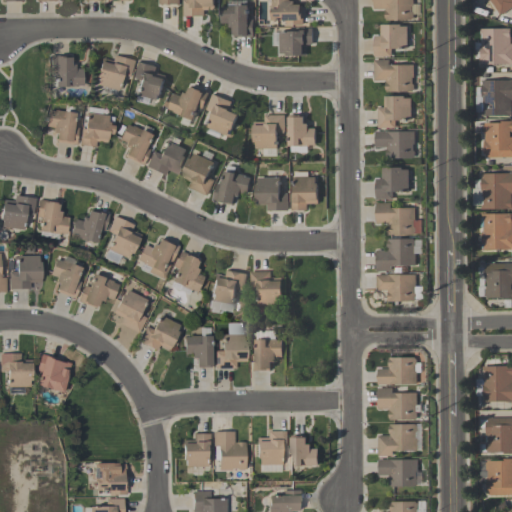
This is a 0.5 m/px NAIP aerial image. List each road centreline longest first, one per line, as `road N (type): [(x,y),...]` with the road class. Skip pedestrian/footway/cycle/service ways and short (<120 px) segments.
road 1 (residential): [(342,0),(350,332),(343,502)]
road 2 (residential): [(349,243),(221,237),(103,185),(4,159)]
road 3 (residential): [(344,83),(252,82),(148,34),(87,27),(0,35)]
road 4 (residential): [(158,511),(150,410),(117,366),(50,325),(0,319)]
road 5 (residential): [(349,402),(150,410)]
road 6 (tertiary): [(454,251),(451,74)]
